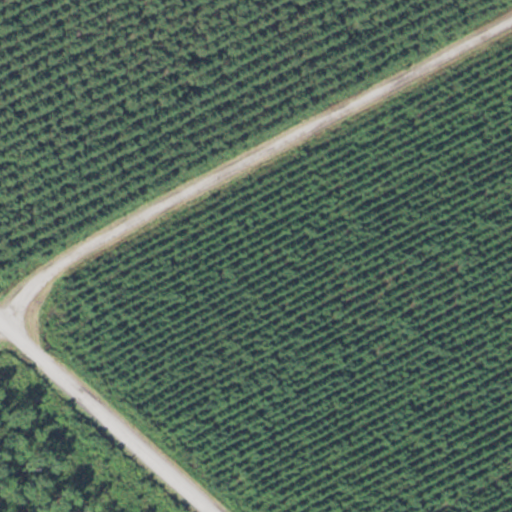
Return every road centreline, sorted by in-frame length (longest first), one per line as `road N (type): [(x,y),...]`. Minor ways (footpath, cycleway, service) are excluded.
road 1 (track): [(0,324),(32,289),(136,225),(511,25)]
road 2 (track): [(216,511),(0,316)]
